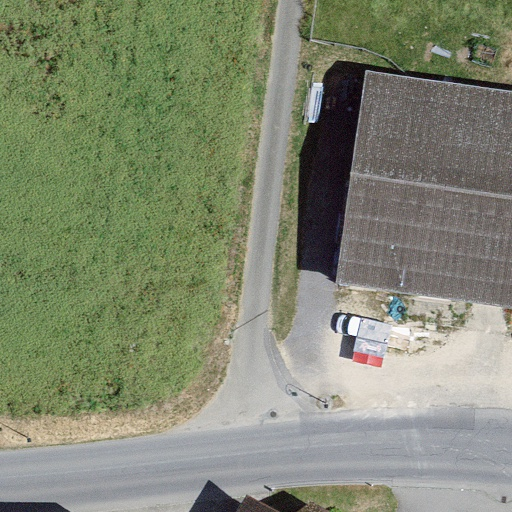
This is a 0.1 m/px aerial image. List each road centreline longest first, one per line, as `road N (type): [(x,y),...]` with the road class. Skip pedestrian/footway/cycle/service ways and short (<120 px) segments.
road 1 (secondary): [(511,463),(356,457),(0,493)]
road 2 (track): [(298,0),(240,468)]
